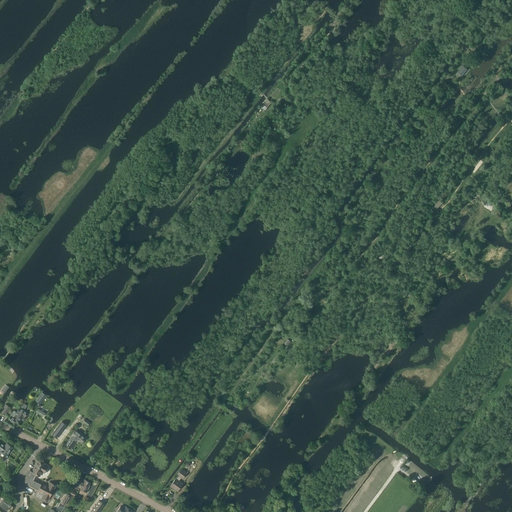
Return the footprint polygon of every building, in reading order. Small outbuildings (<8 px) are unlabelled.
[(463,66),(459,72),(462,75),(467,69),(463,66)] [(272,98),(267,94),(260,102),(266,106),(272,98)] [(443,203),(440,200),(432,207),(435,211),(443,203)] [(385,255),(378,260),(381,264),(388,259),(385,255)] [(302,320),(299,324),(305,329),(308,325),(302,320)] [(46,395),(42,392),(36,400),(40,403),(46,395)] [(5,404),(0,412),(4,415),(9,407),(5,404)] [(23,420),(27,413),(23,410),(25,407),(23,405),(21,408),(20,408),(16,413),(13,418),(19,422),(21,418),(23,420)] [(36,411),(43,416),(45,414),(41,411),(42,409),(39,407),(36,411)] [(16,426),(19,422),(13,418),(16,413),(14,411),(10,416),(11,416),(8,420),(12,422),(12,423),(16,426)] [(70,449),(77,439),(82,443),(86,438),(81,434),(76,430),(72,435),(73,436),(66,446),(70,449)] [(7,455),(10,451),(13,447),(7,443),(5,446),(0,443),(0,442),(0,450),(1,451),(1,453),(4,455),(5,458),(8,457),(7,455)] [(36,489),(40,482),(35,479),(38,475),(40,476),(42,471),(45,472),(48,467),(46,466),(47,464),(43,462),(44,461),(41,460),(41,461),(40,460),(38,463),(36,463),(33,470),(30,469),(23,483),(36,489)] [(181,469),(177,475),(178,475),(181,478),(183,479),(187,473),(181,469)] [(170,486),(178,491),(183,484),(179,481),(181,478),(178,475),(175,478),(176,478),(170,486)] [(74,485),(72,488),(79,491),(80,488),(83,481),(84,479),(79,477),(75,485),(74,485)] [(85,479),(84,479),(83,481),(80,488),(80,489),(87,492),(91,483),(85,479)] [(40,482),(36,489),(45,494),(44,497),(49,499),(56,484),(51,482),(49,485),(43,482),(43,483),(40,482)] [(61,511),(64,508),(67,503),(68,503),(72,496),(66,493),(57,510),(59,511),(58,511),(61,511)] [(4,499),(0,503),(0,505),(5,510),(8,506),(10,508),(11,505),(4,499)] [(90,511),(98,511),(104,504),(99,500),(90,511)]
